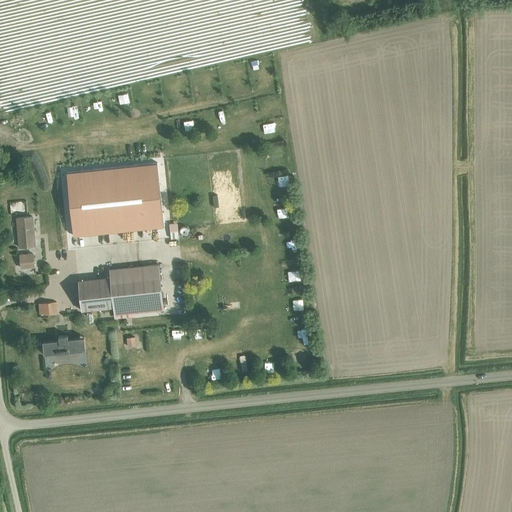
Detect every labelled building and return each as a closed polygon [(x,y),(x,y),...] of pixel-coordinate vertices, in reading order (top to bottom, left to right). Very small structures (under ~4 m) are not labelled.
[(157,162),(66,172),(73,236),(164,226),(157,162)] [(19,246),(35,244),(32,216),(16,218),(19,246)] [(177,222),(169,223),(170,238),(178,237),(177,222)] [(290,239),(280,241),(281,251),(291,249),(290,239)] [(23,266),(35,265),(34,252),(22,253),(23,266)] [(109,269),(110,276),(78,280),(81,310),(113,307),(114,314),(164,309),(159,264),(158,264),(159,276),(111,281),(110,269),(109,269)] [(180,283),(187,282),(185,266),(178,267),(180,283)] [(305,267),(295,269),(296,279),(307,278),(305,267)] [(198,306),(208,304),(205,287),(196,288),(198,306)] [(56,301),(45,302),(46,313),(56,312),(56,301)] [(192,331),(193,340),(201,339),(200,330),(192,331)] [(155,342),(166,342),(166,332),(156,332),(155,342)] [(80,354),(80,350),(85,350),(84,337),(68,338),(67,335),(58,336),(58,339),(42,341),(44,354),(49,353),(49,357),(53,359),(57,360),(61,360),(65,360),(69,360),(73,358),(77,356),(80,354)] [(134,336),(126,337),(127,346),(135,345),(134,336)] [(314,348),(306,351),(308,355),(299,358),(301,363),(318,358),(314,348)] [(210,371),(212,380),(220,378),(218,369),(210,371)]
